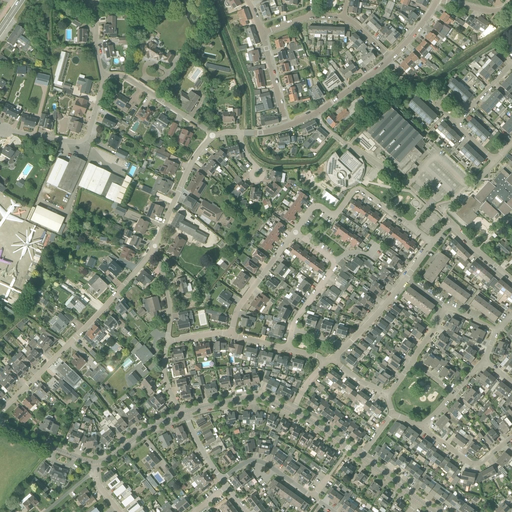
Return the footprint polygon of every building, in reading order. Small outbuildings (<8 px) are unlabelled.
[(227,0),(233,10),(241,5),(237,0),(227,0)] [(266,5),(260,7),(262,13),(277,8),(275,5),(270,7),(269,4),(274,3),(272,0),(270,0),(267,1),(264,2),(266,5)] [(395,3),(394,3),(389,1),(382,17),(388,19),(395,3)] [(403,4),(403,5),(400,11),(409,15),(415,20),(418,17),(418,16),(419,15),(416,12),(414,14),(413,12),(415,9),(408,6),(403,4)] [(279,13),(282,12),(281,6),(277,8),(262,13),(264,19),(271,17),(270,14),(279,10),(279,13)] [(251,20),(247,9),(237,12),(239,19),(242,18),(243,20),(240,21),(242,27),(248,24),(247,21),(251,20)] [(408,16),(404,13),(402,12),(399,15),(401,17),(411,25),(415,20),(409,15),(408,16)] [(439,20),(441,21),(448,25),(450,22),(452,23),(454,20),(450,17),(444,13),(439,20)] [(104,26),(104,28),(104,34),(112,34),(112,28),(115,28),(115,17),(108,16),(108,26),(104,26)] [(367,25),(372,29),(377,24),(372,19),(373,18),(371,16),(367,20),(369,22),(367,25)] [(469,17),(465,23),(469,26),(471,23),(474,25),(475,24),(484,31),(487,27),(488,27),(487,26),(489,24),(489,23),(488,24),(482,20),(483,19),(479,17),(477,20),(474,18),(473,20),(469,17)] [(73,23),(77,26),(79,28),(83,22),(76,18),(73,23)] [(379,31),(381,33),(385,29),(383,27),(382,28),(379,26),(385,19),(382,18),(377,24),(372,29),(376,34),(379,31)] [(455,21),(459,24),(463,27),(465,23),(457,18),(455,21)] [(445,32),(447,29),(448,30),(450,27),(448,25),(441,21),(439,23),(437,22),(433,29),(438,33),(441,29),(445,32)] [(17,25),(11,34),(26,44),(28,41),(20,36),(24,30),(17,25)] [(254,27),(247,29),(245,30),(248,38),(246,39),(249,47),(259,43),(254,27)] [(391,35),(396,40),(401,35),(395,30),(393,32),(387,27),(385,29),(391,35)] [(385,29),(381,33),(383,35),(385,33),(389,37),(386,39),(392,45),(396,40),(391,35),(385,29)] [(87,30),(78,30),(78,39),(78,40),(79,40),(79,43),(86,43),(86,36),(87,36),(87,30)] [(351,46),(359,38),(355,33),(350,39),(352,41),(346,48),(348,50),(351,46)] [(425,39),(431,43),(434,40),(437,42),(439,39),(436,37),(433,34),(432,35),(430,33),(425,39)] [(25,53),(30,46),(26,44),(11,34),(6,42),(10,45),(7,49),(12,52),(14,48),(13,47),(17,41),(23,46),(21,49),(25,53)] [(286,47),(287,45),(287,44),(287,43),(290,42),(289,36),(281,38),(282,40),(275,42),(277,49),(284,48),(285,47),(286,47)] [(357,50),(359,52),(361,49),(365,45),(363,43),(364,42),(359,38),(351,46),(357,50)] [(152,40),(150,43),(148,45),(147,44),(142,52),(144,53),(142,55),(148,59),(149,56),(158,61),(160,57),(164,59),(164,60),(169,64),(174,57),(168,53),(166,57),(154,49),(156,46),(157,43),(157,42),(153,39),(153,40),(152,40)] [(468,40),(464,45),(462,48),(461,50),(463,52),(470,42),(468,40)] [(424,41),(420,45),(426,50),(428,53),(432,48),(435,51),(437,48),(433,45),(431,47),(429,46),(430,46),(424,41)] [(104,54),(106,54),(107,59),(114,57),(112,46),(110,46),(110,43),(102,45),(104,54)] [(361,49),(364,52),(371,62),(376,58),(371,52),(368,54),(365,49),(367,47),(365,45),(361,49)] [(421,58),(431,66),(432,65),(425,58),(429,53),(428,53),(426,50),(420,45),(416,50),(423,56),(421,58)] [(291,61),(290,54),(292,54),(291,52),(298,50),(297,46),(290,48),(291,51),(285,52),(278,53),(280,61),(287,60),(287,62),(291,61)] [(365,66),(371,62),(364,52),(361,49),(359,52),(361,54),(364,57),(361,59),(365,66)] [(350,60),(353,58),(348,50),(345,53),(350,60)] [(490,60),(492,61),(498,67),(503,63),(501,61),(503,59),(504,61),(505,61),(494,50),(492,53),(494,55),(490,60)] [(248,53),(250,60),(251,64),(259,62),(258,55),(259,55),(258,51),(248,53)] [(61,83),(69,54),(60,52),(53,75),(55,76),(53,84),(56,84),(56,85),(61,86),(63,83),(61,83)] [(424,64),(429,68),(431,66),(421,58),(420,60),(418,59),(412,53),(408,58),(417,66),(419,68),(420,68),(424,64)] [(408,58),(404,62),(415,73),(417,71),(414,68),(417,66),(408,58)] [(290,72),(290,71),(289,67),(297,65),(296,60),(291,61),(287,62),(288,64),(281,65),(283,73),(290,72)] [(492,61),(488,65),(494,72),(498,67),(492,61)] [(350,67),(347,69),(352,75),(357,71),(355,69),(356,68),(353,64),(353,65),(351,62),(348,64),(350,67)] [(412,77),(415,73),(404,62),(400,66),(407,73),(407,72),(412,77)] [(264,65),(259,66),(252,67),(253,72),(255,71),(259,88),(265,87),(262,70),(265,70),(264,65)] [(488,65),(483,70),(490,76),(494,72),(488,65)] [(352,75),(347,69),(345,71),(342,67),(339,70),(341,73),(344,77),(344,76),(347,79),(352,75)] [(486,81),(490,76),(483,70),(479,74),(486,81)] [(37,74),(35,84),(47,87),(50,77),(37,74)] [(291,76),(284,77),(286,85),(293,83),(292,79),(297,78),(296,75),(291,76)] [(335,75),(332,77),(323,84),(325,86),(329,92),(338,85),(337,84),(340,82),(335,75)] [(450,89),(452,91),(459,83),(454,79),(454,80),(452,78),(450,79),(446,83),(448,86),(451,89),(450,89)] [(203,82),(198,79),(194,85),(198,88),(203,82)] [(84,80),(82,86),(80,93),(88,95),(91,81),(84,80)] [(508,92),(511,88),(505,82),(501,86),(508,92)] [(459,83),(452,91),(454,92),(457,94),(463,88),(459,83)] [(312,89),(314,92),(311,93),(316,101),(318,99),(319,100),(326,95),(319,85),(312,89)] [(459,97),(461,99),(469,90),(469,89),(465,85),(463,88),(457,94),(459,97)] [(287,90),(289,96),(297,94),(301,93),(299,86),(291,88),(291,89),(287,90)] [(474,93),(470,89),(469,89),(469,90),(461,99),(462,100),(463,100),(466,102),(474,93)] [(494,93),(492,95),(499,101),(503,97),(508,101),(510,99),(507,96),(503,92),(501,95),(497,91),(494,93)] [(178,96),(177,97),(183,101),(179,107),(189,113),(200,97),(193,93),(190,98),(180,92),(178,96)] [(260,95),(261,101),(263,101),(265,110),(273,108),(270,99),(271,99),(269,93),(260,95)] [(309,97),(302,98),(302,97),(298,98),(297,94),(289,96),(291,103),(294,102),(299,101),(302,100),(303,103),(310,101),(309,97)] [(489,99),(495,106),(499,101),(492,95),(491,96),(491,97),(489,99)] [(121,98),(118,96),(113,103),(123,109),(122,110),(126,113),(129,107),(126,105),(126,104),(127,104),(127,103),(128,101),(122,97),(121,98)] [(345,109),(349,114),(351,116),(357,111),(356,110),(365,101),(360,96),(345,109)] [(412,108),(414,110),(421,103),(422,102),(419,99),(418,100),(415,98),(416,97),(408,105),(411,108),(412,108)] [(83,111),(85,112),(87,105),(86,105),(87,101),(79,99),(78,102),(76,102),(74,108),(76,109),(74,115),(82,117),(83,111)] [(486,102),(484,103),(491,110),(495,106),(489,99),(486,102)] [(426,108),(427,107),(424,104),(423,105),(421,103),(414,110),(413,110),(416,113),(417,113),(419,115),(426,108)] [(491,110),(484,103),(482,105),(483,106),(480,108),(487,114),(491,110)] [(5,104),(2,111),(6,113),(5,115),(16,120),(20,112),(9,107),(10,106),(5,104)] [(370,124),(362,133),(369,139),(370,138),(376,144),(390,157),(389,158),(397,166),(396,167),(404,175),(412,167),(416,169),(418,167),(414,163),(426,151),(421,147),(422,145),(423,146),(425,144),(422,139),(423,138),(416,131),(418,128),(399,110),(394,105),(391,108),(373,127),(370,124)] [(135,117),(143,121),(143,122),(144,119),(148,121),(154,113),(147,109),(145,112),(144,111),(141,108),(135,117)] [(236,110),(233,110),(233,108),(228,108),(228,113),(223,113),(223,122),(224,122),(225,123),(228,123),(229,122),(235,122),(235,116),(240,117),(240,110),(236,109),(236,110)] [(428,110),(426,108),(419,115),(418,116),(422,118),(425,120),(431,113),(432,112),(429,109),(428,110)] [(333,129),(340,122),(349,114),(345,109),(336,118),(333,114),(326,121),(333,129)] [(481,119),(483,117),(477,111),(475,113),(481,119)] [(424,121),(427,123),(428,123),(430,125),(429,126),(437,117),(435,114),(434,115),(431,113),(425,120),(424,121)] [(42,114),(38,127),(42,128),(42,129),(50,131),(51,129),(52,129),(53,126),(52,126),(53,121),(47,120),(48,116),(42,114)] [(22,115),(20,121),(24,122),(24,125),(34,128),(36,120),(26,117),(26,116),(22,115)] [(154,125),(157,127),(156,129),(160,132),(163,128),(164,129),(169,122),(164,119),(165,117),(161,115),(154,125)] [(105,126),(109,127),(110,126),(114,128),(117,122),(121,124),(122,121),(116,117),(115,120),(112,119),(112,120),(109,118),(110,118),(105,116),(102,123),(106,125),(105,126)] [(274,116),(271,117),(270,117),(270,116),(260,118),(262,127),(266,126),(279,123),(278,117),(274,117),(274,116)] [(74,123),(71,132),(78,134),(81,124),(78,123),(79,120),(72,117),(70,122),(74,123)] [(473,119),(469,122),(466,125),(469,128),(470,130),(477,123),(473,119)] [(303,134),(318,127),(315,120),(300,127),(303,134)] [(441,133),(448,126),(446,124),(446,125),(443,122),(437,129),(441,133)] [(473,131),(475,134),(481,127),(477,123),(470,130),(472,132),(473,131)] [(511,131),(511,129),(506,124),(502,128),(508,134),(511,132),(511,131)] [(450,127),(448,126),(441,133),(446,137),(452,130),(449,128),(450,127)] [(481,127),(475,134),(478,136),(478,137),(479,138),(486,131),(481,127)] [(315,141),(319,137),(323,141),(328,135),(319,128),(311,137),(309,139),(309,138),(303,145),(309,150),(316,142),(315,141)] [(185,146),(186,146),(189,138),(190,139),(192,134),(182,130),(177,142),(185,146)] [(450,141),(457,134),(455,132),(455,133),(452,130),(446,137),(450,141)] [(486,131),(479,138),(481,140),(481,139),(484,142),(490,135),(486,131)] [(369,139),(362,133),(355,140),(366,150),(371,150),(373,152),(377,148),(375,146),(376,144),(370,138),(369,139)] [(284,142),(290,141),(289,134),(278,136),(280,143),(280,144),(278,144),(278,149),(285,148),(284,143),(284,142)] [(458,136),(457,134),(450,141),(455,145),(461,139),(458,136)] [(108,146),(114,150),(120,139),(111,135),(108,143),(109,143),(108,146)] [(465,155),(471,148),(470,146),(469,147),(466,144),(460,151),(465,155)] [(238,145),(233,147),(236,156),(236,160),(244,158),(243,152),(240,153),(238,145)] [(5,146),(0,154),(6,157),(4,160),(7,161),(8,161),(8,162),(9,163),(8,163),(8,164),(10,165),(13,164),(14,163),(13,162),(13,160),(15,160),(15,159),(15,157),(17,157),(20,153),(14,148),(13,150),(8,147),(7,148),(5,146)] [(453,147),(451,149),(450,149),(447,152),(450,155),(456,149),(453,147)] [(230,157),(228,150),(228,148),(221,149),(220,150),(217,154),(224,160),(226,158),(228,160),(230,157)] [(473,149),(471,148),(465,155),(469,159),(475,152),(473,150),(473,149)] [(169,154),(164,152),(158,149),(155,155),(167,161),(169,154)] [(117,150),(117,151),(115,155),(124,160),(126,154),(117,150)] [(336,153),(334,154),(333,155),(331,156),(330,158),(329,160),(328,162),(327,164),(327,166),(326,168),(326,170),(327,172),(327,174),(328,176),(329,178),(330,180),(331,182),(333,183),(334,185),(336,186),(338,187),(340,187),(342,188),(344,188),(346,188),(346,187),(348,187),(350,186),(351,186),(353,185),(355,184),(356,183),(358,182),(359,183),(360,182),(359,181),(360,179),(361,177),(362,175),(363,173),(363,171),(363,169),(364,169),(364,170),(365,170),(365,167),(364,165),(364,163),(363,161),(362,159),(361,157),(361,158),(358,160),(347,150),(341,157),(337,152),(336,153)] [(473,163),(480,156),(478,154),(478,155),(475,152),(469,159),(473,163)] [(226,162),(224,160),(217,154),(215,156),(213,155),(212,156),(220,164),(222,166),(226,162)] [(86,162),(72,156),(68,163),(57,158),(46,183),(71,195),(86,162)] [(219,166),(220,164),(212,156),(208,160),(210,161),(208,164),(215,170),(217,172),(221,168),(219,166)] [(482,158),(480,156),(473,163),(478,167),(484,161),(481,158),(482,158)] [(178,165),(169,161),(166,168),(162,166),(159,172),(166,175),(167,173),(172,175),(175,168),(176,169),(178,165)] [(114,202),(124,180),(89,164),(78,186),(114,202)] [(212,174),(215,170),(208,164),(205,167),(203,165),(201,168),(211,177),(213,174),(212,174)] [(271,181),(281,182),(282,177),(280,177),(280,173),(271,171),(270,177),(272,178),(271,181)] [(197,172),(187,190),(199,198),(207,185),(201,182),(205,177),(197,172)] [(511,175),(511,174),(507,179),(501,173),(494,180),(494,182),(495,183),(493,185),(489,182),(475,198),(476,198),(475,199),(472,196),(468,201),(469,202),(466,204),(465,204),(461,208),(463,210),(459,214),(460,215),(459,216),(465,221),(467,220),(470,223),(465,228),(476,216),(475,214),(480,208),(492,219),(494,217),(496,218),(499,215),(499,212),(498,212),(499,211),(505,216),(511,208),(511,175)] [(238,184),(242,180),(238,176),(233,180),(238,184)] [(21,188),(25,183),(20,179),(19,181),(18,181),(16,184),(21,188)] [(153,191),(156,192),(157,191),(165,195),(168,188),(170,188),(172,183),(165,179),(164,182),(161,181),(159,186),(156,185),(153,191)] [(243,184),(241,182),(234,189),(230,193),(233,196),(238,192),(238,193),(240,191),(242,194),(249,187),(244,183),(243,184)] [(265,190),(270,194),(269,195),(273,198),(278,193),(281,188),(274,183),(272,186),(270,184),(265,190)] [(141,191),(150,195),(152,190),(143,186),(141,191)] [(250,198),(251,199),(252,200),(254,200),(255,200),(256,199),(257,200),(257,199),(260,200),(262,192),(257,191),(257,189),(251,188),(250,198)] [(338,200),(324,190),(320,196),(334,206),(338,200)] [(296,195),(307,203),(308,201),(306,199),(308,197),(302,193),(300,195),(298,193),(296,195)] [(305,205),(307,203),(296,195),(295,197),(297,199),(295,201),(302,206),(303,203),(305,205)] [(193,208),(196,210),(200,204),(196,202),(197,202),(188,196),(183,204),(186,206),(186,207),(191,211),(193,208)] [(223,212),(216,208),(211,205),(204,201),(198,210),(217,222),(223,212)] [(300,208),(302,206),(295,201),(294,203),(292,201),(290,204),(301,211),(302,209),(300,208)] [(352,209),(350,211),(352,213),(360,202),(358,201),(356,203),(354,201),(350,207),(352,209)] [(362,204),(360,202),(352,213),(354,214),(356,212),(358,214),(359,212),(363,208),(362,207),(360,206),(362,204)] [(115,210),(125,214),(128,208),(118,203),(115,210)] [(301,211),(290,204),(287,208),(289,209),(295,214),(297,212),(299,213),(301,211)] [(151,205),(148,213),(146,217),(153,219),(154,215),(159,217),(163,208),(155,205),(154,207),(151,205)] [(363,206),(362,207),(363,208),(359,212),(361,214),(359,216),(361,218),(369,207),(367,206),(366,208),(363,206)] [(37,207),(30,222),(57,233),(64,218),(37,207)] [(367,218),(372,212),(370,211),(371,209),(369,207),(361,218),(363,219),(365,217),(367,218)] [(288,211),(285,210),(284,212),(295,220),(296,218),(294,216),(295,214),(289,209),(288,211)] [(287,223),(288,221),(289,222),(291,220),(293,222),(295,220),(284,212),(280,218),(287,223)] [(374,214),(372,212),(367,218),(369,220),(368,222),(370,224),(377,213),(375,212),(374,214)] [(171,225),(193,237),(197,231),(198,228),(189,224),(188,225),(183,222),(185,217),(177,213),(171,225)] [(377,213),(370,224),(372,225),(373,223),(376,224),(380,218),(378,217),(379,215),(377,213)] [(135,231),(143,235),(148,223),(140,219),(137,225),(138,225),(135,231)] [(382,233),(390,222),(388,221),(386,223),(384,221),(380,227),(382,229),(380,232),(382,233)] [(275,223),(273,225),(284,232),(285,230),(283,229),(285,227),(279,222),(277,224),(275,223)] [(392,224),(390,222),(382,233),(384,234),(386,232),(388,234),(392,228),(390,226),(392,224)] [(335,235),(342,224),(341,223),(339,225),(336,224),(332,230),(334,231),(333,234),(335,235)] [(340,236),(345,230),(342,228),(344,226),(342,224),(335,235),(337,237),(338,234),(340,236)] [(274,228),(273,230),(279,235),(280,233),(283,234),(284,232),(273,225),(272,226),(274,228)] [(392,228),(388,234),(390,235),(388,237),(390,239),(398,228),(396,227),(395,229),(392,228)] [(396,240),(401,234),(399,232),(400,230),(398,228),(390,239),(392,240),(394,238),(396,240)] [(126,244),(129,245),(137,248),(141,239),(133,236),(131,235),(132,232),(125,229),(122,236),(129,239),(126,244)] [(345,230),(340,236),(342,237),(341,240),(343,241),(351,231),(349,229),(347,231),(345,230)] [(271,233),(269,231),(267,233),(278,241),(279,239),(277,237),(279,235),(273,230),(271,233)] [(351,231),(343,241),(345,243),(346,240),(349,242),(353,236),(351,234),(352,232),(351,231)] [(354,235),(353,236),(349,242),(350,241),(352,242),(350,244),(352,246),(361,233),(359,232),(356,236),(354,235)] [(277,243),(278,241),(267,233),(266,235),(268,237),(267,239),(273,243),(274,241),(277,243)] [(361,233),(352,246),(354,247),(356,245),(358,247),(362,241),(360,239),(363,235),(362,234),(361,233)] [(401,234),(396,240),(398,241),(397,243),(399,245),(406,234),(404,233),(403,235),(401,234)] [(406,234),(399,245),(400,246),(402,244),(404,246),(405,246),(408,241),(409,240),(407,238),(408,236),(406,234)] [(168,252),(176,256),(182,244),(184,245),(186,241),(178,237),(176,241),(175,240),(171,248),(170,248),(168,252)] [(271,245),(273,243),(267,239),(265,241),(263,239),(261,241),(272,249),(273,247),(271,245)] [(448,245),(452,249),(458,244),(453,239),(448,245)] [(406,252),(414,242),(412,240),(410,242),(408,241),(405,246),(404,246),(403,247),(406,249),(404,251),(406,252)] [(271,251),(272,249),(261,241),(260,243),(262,245),(261,247),(267,251),(268,249),(271,251)] [(506,241),(504,243),(502,241),(497,246),(500,249),(507,254),(511,249),(508,246),(510,244),(506,241)] [(414,242),(406,252),(408,253),(410,251),(412,253),(416,247),(414,245),(416,243),(414,242)] [(288,255),(290,256),(298,245),(296,244),(295,246),(292,245),(288,251),(290,252),(288,255)] [(456,254),(462,248),(458,244),(452,249),(456,254)] [(298,245),(290,256),(292,258),(294,255),(296,257),(301,251),(299,249),(300,247),(298,245)] [(134,256),(135,253),(124,248),(120,257),(124,259),(129,262),(132,255),(134,256)] [(456,254),(461,258),(466,252),(462,248),(456,254)] [(36,252),(40,252),(39,255),(34,254),(33,262),(39,263),(41,250),(37,250),(36,252)] [(301,251),(296,257),(298,258),(297,261),(299,262),(306,252),(304,250),(303,252),(301,251)] [(401,250),(398,253),(406,258),(408,255),(401,250)] [(254,256),(251,260),(255,263),(256,264),(259,260),(262,262),(266,257),(257,251),(256,252),(256,251),(253,254),(254,255),(253,256),(254,256)] [(302,261),(304,263),(309,257),(307,255),(308,253),(306,252),(299,262),(301,264),(302,261)] [(460,263),(461,264),(464,267),(469,263),(467,260),(471,256),(466,252),(461,258),(458,261),(456,263),(458,265),(460,263)] [(437,260),(447,267),(448,266),(446,264),(450,260),(445,256),(441,253),(438,256),(439,257),(437,260)] [(311,258),(309,257),(304,263),(307,264),(305,267),(307,268),(315,258),(313,256),(311,258)] [(396,256),(392,261),(402,267),(402,266),(401,265),(403,262),(396,256)] [(363,263),(363,262),(356,257),(353,260),(352,259),(349,263),(356,268),(358,269),(360,267),(363,263)] [(317,259),(315,258),(307,268),(309,270),(310,267),(313,269),(317,263),(315,261),(317,259)] [(176,265),(169,259),(166,263),(173,269),(176,265)] [(255,263),(251,260),(250,259),(248,262),(249,262),(245,267),(248,269),(247,270),(250,272),(251,271),(254,273),(258,269),(253,266),(255,263)] [(435,263),(433,266),(441,272),(444,267),(446,268),(447,267),(437,260),(436,259),(434,262),(435,263)] [(112,260),(107,265),(104,262),(98,268),(104,273),(107,270),(115,277),(119,272),(120,273),(123,270),(112,260)] [(389,265),(386,262),(384,261),(382,263),(385,265),(393,271),(394,269),(397,271),(399,268),(400,269),(402,267),(392,261),(389,265)] [(220,266),(224,270),(228,266),(223,262),(220,266)] [(312,274),(314,276),(323,264),(321,262),(319,264),(317,263),(313,269),(315,270),(312,274)] [(356,268),(349,263),(348,262),(346,265),(345,264),(342,268),(347,272),(349,269),(353,272),(356,268)] [(474,272),(479,266),(474,262),(467,270),(472,274),(474,272)] [(281,263),(278,267),(285,273),(288,269),(291,271),(293,269),(288,265),(287,267),(281,263)] [(325,265),(323,264),(314,276),(316,277),(319,273),(321,275),(325,269),(323,267),(325,265)] [(386,269),(383,274),(392,280),(393,279),(392,278),(394,275),(391,273),(393,271),(385,265),(383,267),(386,269)] [(430,269),(428,272),(438,279),(439,278),(437,277),(441,272),(433,266),(432,265),(429,268),(430,269)] [(483,269),(479,266),(474,272),(478,276),(483,269)] [(282,277),(285,273),(278,267),(275,272),(282,277)] [(341,273),(338,276),(344,280),(344,279),(349,283),(354,277),(347,272),(342,268),(339,272),(341,273)] [(478,276),(483,279),(488,273),(483,269),(478,276)] [(153,279),(152,278),(144,270),(136,279),(145,286),(148,282),(149,284),(153,279)] [(426,275),(424,278),(432,284),(435,279),(437,280),(438,279),(428,272),(427,271),(425,274),(426,275)] [(241,290),(244,286),(243,285),(244,283),(245,284),(250,278),(241,272),(233,284),(241,290)] [(493,277),(488,273),(483,279),(488,283),(485,286),(489,288),(495,280),(492,278),(493,277)] [(383,274),(380,278),(388,284),(389,281),(391,282),(392,280),(383,274)] [(377,279),(372,275),(370,278),(373,281),(371,285),(373,286),(382,293),(383,291),(381,290),(383,288),(379,284),(380,282),(377,279)] [(303,276),(300,280),(298,282),(300,284),(308,290),(311,285),(309,284),(311,282),(303,276)] [(339,278),(335,284),(345,291),(350,284),(349,283),(344,279),(344,280),(338,276),(337,277),(339,278)] [(91,287),(94,289),(97,292),(96,293),(97,293),(99,295),(106,288),(105,288),(107,285),(102,280),(103,280),(100,277),(91,287)] [(191,283),(187,284),(185,278),(176,280),(180,294),(192,291),(191,283)] [(444,288),(446,290),(447,290),(454,281),(453,280),(451,282),(446,278),(440,287),(443,289),(444,288)] [(270,280),(266,285),(273,290),(279,283),(274,279),(272,282),(270,280)] [(500,290),(505,284),(500,280),(493,288),(495,290),(494,292),(496,294),(500,290)] [(285,289),(288,285),(283,281),(280,285),(285,289)] [(455,282),(454,281),(447,290),(446,290),(446,291),(449,294),(450,293),(452,295),(453,295),(458,287),(454,283),(455,282)] [(308,290),(300,284),(298,282),(295,286),(293,285),(291,287),(293,289),(302,295),(304,293),(305,294),(308,290)] [(339,297),(340,298),(345,291),(335,284),(331,289),(329,288),(328,289),(339,297)] [(504,294),(510,288),(505,284),(500,290),(504,294)] [(370,290),(377,296),(379,297),(382,293),(373,286),(370,290)] [(69,287),(66,290),(73,295),(75,291),(69,287)] [(418,294),(413,290),(409,287),(402,296),(411,303),(418,294)] [(463,290),(458,287),(453,295),(452,295),(452,296),(455,298),(456,297),(458,299),(459,299),(466,290),(465,289),(463,290)] [(367,292),(362,288),(360,291),(365,294),(364,295),(365,296),(363,299),(372,306),(373,304),(372,303),(374,300),(370,297),(372,295),(367,292)] [(293,295),(291,297),(298,303),(302,298),(300,297),(302,295),(293,289),(290,293),(293,295)] [(325,291),(322,295),(333,303),(335,301),(336,302),(339,297),(328,289),(326,292),(325,291)] [(462,301),(465,304),(471,296),(466,292),(467,290),(466,290),(459,299),(458,299),(458,300),(461,302),(462,301)] [(231,297),(225,293),(223,291),(219,297),(221,299),(219,302),(228,308),(232,303),(228,301),(231,297)] [(79,298),(78,297),(76,295),(73,294),(64,304),(70,310),(73,307),(79,313),(85,307),(84,306),(86,304),(79,298)] [(251,305),(258,310),(262,305),(263,306),(266,303),(269,299),(261,294),(259,297),(257,296),(255,299),(256,300),(251,305)] [(411,303),(420,309),(426,300),(418,294),(411,303)] [(333,303),(322,295),(319,299),(321,300),(318,303),(326,309),(329,304),(331,306),(333,303)] [(475,306),(477,308),(484,299),(483,298),(482,299),(477,296),(472,303),(471,305),(474,307),(475,306)] [(158,301),(157,297),(143,300),(144,304),(144,305),(145,308),(149,307),(152,317),(157,315),(156,311),(161,310),(159,303),(158,304),(157,301),(158,301)] [(295,307),(298,303),(291,297),(289,299),(285,297),(282,301),(283,301),(286,303),(289,305),(290,303),(295,307)] [(371,307),(372,306),(363,299),(360,297),(357,301),(353,298),(352,300),(356,304),(364,309),(365,307),(368,309),(370,306),(371,307)] [(43,299),(40,304),(46,307),(49,303),(43,299)] [(486,300),(484,299),(477,308),(476,309),(480,311),(481,310),(483,312),(483,313),(489,305),(484,301),(486,300)] [(420,309),(428,316),(435,306),(426,300),(420,309)] [(283,307),(280,312),(289,316),(291,311),(287,309),(289,305),(286,303),(283,301),(280,305),(283,307)] [(128,307),(124,304),(122,306),(120,303),(115,308),(117,311),(118,312),(122,316),(127,311),(125,309),(127,308),(128,307)] [(13,314),(15,309),(6,304),(4,308),(13,314)] [(367,311),(364,309),(356,304),(354,307),(351,312),(360,318),(362,315),(363,316),(367,311)] [(487,315),(489,317),(497,308),(495,307),(494,308),(489,305),(483,313),(483,312),(482,314),(486,316),(487,315)] [(401,307),(400,306),(399,306),(397,308),(394,306),(393,307),(392,307),(392,308),(392,309),(390,311),(393,313),(391,315),(394,318),(397,320),(399,317),(397,316),(401,311),(405,314),(405,316),(408,318),(410,314),(409,314),(408,313),(407,312),(403,309),(402,308),(401,307)] [(493,319),(495,321),(496,322),(501,314),(497,310),(498,309),(497,308),(489,317),(488,318),(492,320),(493,319)] [(223,323),(225,323),(227,318),(227,317),(225,317),(222,316),(222,313),(208,310),(208,314),(216,316),(215,321),(219,322),(223,323)] [(189,320),(188,317),(189,316),(188,312),(178,313),(179,318),(180,318),(181,321),(178,322),(179,329),(190,327),(189,319),(189,320)] [(273,321),(281,323),(282,319),(286,321),(289,316),(280,312),(278,317),(276,318),(273,317),(273,321)] [(60,314),(57,317),(56,318),(58,320),(52,326),(60,333),(66,326),(65,325),(68,322),(69,323),(74,318),(66,313),(63,317),(60,314)] [(305,325),(310,327),(313,318),(314,316),(306,313),(305,317),(307,318),(305,325)] [(386,320),(385,323),(390,327),(392,324),(391,323),(394,318),(391,315),(388,313),(384,318),(386,320)] [(241,326),(245,327),(250,328),(251,322),(254,323),(255,318),(246,316),(245,319),(243,319),(242,322),(241,322),(241,324),(241,325),(241,326)] [(103,324),(106,326),(103,329),(112,337),(115,333),(111,329),(117,322),(110,317),(108,319),(107,319),(106,321),(103,324)] [(417,319),(416,318),(415,317),(413,320),(417,323),(413,329),(415,330),(418,332),(421,334),(425,329),(419,325),(421,322),(420,322),(419,321),(418,320),(417,319)] [(315,328),(316,324),(319,325),(321,319),(318,318),(317,319),(313,318),(310,327),(315,328)] [(452,318),(449,323),(457,327),(458,327),(461,322),(463,323),(465,320),(460,318),(458,321),(452,318)] [(320,330),(325,332),(328,323),(323,321),(324,320),(321,319),(319,325),(322,326),(320,330)] [(380,328),(379,330),(382,333),(385,335),(387,333),(387,332),(391,327),(390,327),(385,323),(381,320),(381,321),(380,320),(378,322),(379,323),(377,325),(380,328)] [(271,329),(275,330),(284,332),(285,327),(280,326),(281,323),(273,321),(272,324),(273,324),(271,329)] [(445,328),(453,332),(454,332),(457,327),(449,323),(448,322),(445,328)] [(333,324),(328,323),(325,332),(330,333),(331,331),(334,331),(334,330),(336,324),(333,323),(333,324)] [(336,335),(341,337),(343,328),(339,326),(339,325),(336,324),(334,330),(337,330),(336,335)] [(100,331),(94,325),(88,332),(94,337),(93,338),(97,341),(99,343),(105,336),(100,331)] [(127,334),(130,331),(125,326),(122,330),(127,334)] [(372,337),(375,339),(379,342),(383,337),(380,335),(382,333),(379,330),(375,327),(371,332),(374,335),(372,337)] [(348,329),(343,328),(341,337),(345,338),(348,331),(350,332),(351,329),(348,328),(348,329)] [(485,333),(477,329),(476,332),(473,330),(472,333),(483,338),(485,333)] [(54,345),(57,342),(53,338),(52,339),(51,338),(53,334),(46,330),(44,334),(47,335),(44,338),(41,335),(39,338),(40,338),(50,349),(49,347),(53,343),(54,345)] [(282,337),(284,332),(275,330),(273,335),(269,334),(268,337),(279,339),(281,337),(282,337)] [(423,335),(421,334),(418,332),(415,330),(411,334),(419,340),(423,335)] [(94,337),(88,332),(85,335),(87,336),(84,339),(90,345),(93,342),(95,343),(97,341),(93,338),(94,337)] [(468,342),(469,342),(470,343),(473,345),(475,342),(480,344),(483,338),(472,333),(470,337),(473,338),(472,340),(469,339),(468,342)] [(367,341),(365,344),(369,346),(369,347),(373,350),(375,347),(371,344),(375,339),(372,337),(368,334),(364,339),(367,341)] [(455,342),(457,339),(452,336),(451,339),(449,338),(449,339),(441,334),(438,339),(439,340),(444,343),(449,347),(453,341),(455,342)] [(33,339),(30,342),(35,346),(37,344),(46,353),(50,349),(40,338),(36,342),(33,339)] [(500,342),(498,348),(509,352),(510,349),(507,348),(509,341),(506,338),(504,343),(500,342)] [(406,346),(410,349),(411,350),(415,345),(407,340),(404,345),(406,346)] [(449,347),(444,343),(439,340),(436,345),(441,349),(439,351),(444,355),(449,347)] [(359,351),(363,354),(366,357),(370,352),(370,351),(368,349),(369,347),(369,346),(365,344),(362,341),(358,346),(361,349),(359,351)] [(216,342),(216,352),(220,351),(226,350),(226,343),(220,343),(220,342),(216,342)] [(471,348),(473,345),(470,343),(469,342),(467,345),(466,344),(462,349),(464,351),(469,354),(473,357),(477,352),(471,348)] [(143,346),(142,346),(140,343),(131,353),(133,355),(135,353),(144,364),(153,355),(152,355),(148,351),(149,350),(144,345),(143,346)] [(406,354),(410,349),(406,346),(404,345),(402,343),(400,346),(398,344),(394,350),(399,353),(401,350),(406,354)] [(203,345),(203,344),(199,345),(199,347),(195,347),(197,357),(211,354),(209,344),(203,345)] [(228,352),(233,353),(232,353),(240,355),(242,346),(235,345),(234,345),(230,344),(228,352)] [(33,349),(31,351),(30,350),(31,349),(27,346),(24,348),(27,351),(36,360),(40,356),(33,349)] [(183,353),(185,353),(184,347),(180,348),(180,349),(173,350),(175,357),(172,357),(173,361),(184,359),(183,353)] [(248,357),(250,358),(253,349),(247,348),(246,352),(244,351),(242,360),(247,361),(248,357)] [(363,354),(359,351),(355,348),(351,353),(354,355),(352,358),(358,363),(360,360),(359,359),(363,354)] [(507,356),(509,352),(498,348),(495,354),(503,357),(504,354),(507,356)] [(250,361),(254,362),(254,363),(257,364),(257,363),(259,355),(257,354),(258,350),(253,349),(250,358),(250,361)] [(92,350),(89,352),(96,359),(99,356),(92,350)] [(394,350),(392,352),(395,354),(391,359),(399,364),(402,360),(397,355),(399,353),(394,350)] [(27,351),(24,354),(28,357),(26,359),(33,366),(37,361),(36,360),(27,351)] [(263,361),(266,362),(268,353),(263,351),(262,355),(259,355),(257,363),(263,364),(263,361)] [(458,354),(456,357),(461,360),(463,357),(471,363),(475,358),(473,357),(469,354),(464,351),(461,356),(458,354)] [(86,363),(76,353),(73,357),(75,359),(71,363),(79,370),(86,363)] [(20,361),(22,359),(18,354),(15,357),(17,359),(13,363),(25,374),(23,373),(27,369),(20,361)] [(275,359),(274,363),(273,365),(278,367),(279,364),(282,365),(284,356),(279,355),(277,360),(275,359)] [(346,365),(352,370),(357,374),(359,371),(355,368),(359,363),(358,363),(352,358),(349,355),(345,361),(348,363),(346,365)] [(433,355),(431,358),(429,356),(423,364),(429,368),(430,366),(435,358),(436,357),(433,355)] [(289,358),(284,356),(282,365),(286,366),(285,368),(289,369),(290,363),(288,363),(289,358)] [(383,361),(381,364),(386,367),(388,364),(397,371),(397,370),(398,371),(401,368),(399,367),(400,366),(399,364),(391,359),(390,358),(386,363),(383,361)] [(435,358),(430,366),(434,369),(438,364),(441,366),(442,364),(444,362),(442,359),(440,362),(435,358)] [(11,367),(12,367),(14,369),(12,370),(20,379),(25,374),(13,363),(10,359),(6,363),(8,365),(8,364),(11,367)] [(297,369),(299,360),(294,359),(293,364),(290,363),(289,369),(292,370),(293,368),(297,369)] [(304,361),(299,360),(297,369),(301,370),(301,372),(304,373),(306,367),(303,366),(304,361)] [(449,366),(447,364),(449,362),(446,360),(444,362),(442,364),(445,367),(439,375),(444,379),(445,377),(449,371),(447,369),(449,366)] [(185,364),(184,361),(175,363),(176,365),(172,366),(173,371),(175,371),(176,377),(184,375),(182,365),(185,364)] [(61,364),(55,369),(63,377),(64,376),(65,377),(63,379),(75,389),(77,387),(76,385),(82,379),(72,370),(65,363),(62,365),(61,364)] [(384,378),(387,380),(389,381),(390,380),(391,381),(394,378),(392,377),(393,376),(384,370),(386,367),(381,364),(379,367),(383,369),(379,374),(380,374),(381,375),(382,375),(385,378),(384,378)] [(95,382),(103,373),(105,370),(99,365),(89,376),(91,378),(95,382)] [(15,381),(10,377),(12,374),(9,372),(5,367),(2,370),(4,371),(0,375),(12,387),(11,385),(15,381)] [(460,373),(459,372),(457,371),(458,370),(455,368),(453,371),(450,369),(449,371),(445,377),(450,381),(454,375),(457,377),(460,373)] [(237,370),(238,375),(234,376),(236,386),(239,385),(240,386),(245,385),(243,376),(242,369),(237,370)] [(328,379),(330,381),(336,374),(331,370),(324,380),(326,381),(328,379)] [(480,382),(483,384),(490,375),(485,371),(482,375),(480,373),(475,378),(478,381),(478,380),(480,382)] [(129,376),(136,384),(141,380),(134,372),(129,376)] [(332,385),(336,389),(340,383),(337,382),(341,377),(336,374),(330,381),(333,383),(332,385)] [(387,384),(389,381),(387,380),(384,378),(385,378),(382,375),(381,375),(380,374),(378,377),(376,375),(374,378),(372,380),(376,384),(378,381),(384,385),(385,383),(387,384)] [(12,387),(0,375),(0,380),(1,381),(0,382),(0,383),(8,391),(12,387)] [(254,385),(252,375),(243,376),(245,385),(245,386),(249,385),(249,386),(254,385)] [(490,386),(488,389),(490,390),(495,384),(493,382),(495,379),(490,375),(483,384),(485,387),(487,384),(490,386)] [(227,376),(224,376),(224,379),(219,380),(221,388),(227,387),(228,389),(231,388),(229,378),(228,376),(227,376)] [(47,384),(53,390),(55,392),(61,385),(53,377),(47,384)] [(149,396),(154,392),(157,389),(154,386),(156,385),(149,377),(142,382),(148,389),(145,391),(149,396)] [(181,390),(183,390),(189,388),(189,385),(187,385),(186,382),(190,381),(189,377),(185,378),(186,379),(177,381),(178,387),(180,387),(181,390)] [(268,377),(266,383),(268,384),(266,388),(270,391),(274,382),(270,380),(271,378),(268,377)] [(276,379),(274,382),(270,391),(275,393),(278,388),(280,389),(283,384),(280,382),(281,381),(276,379)] [(284,381),(283,384),(280,389),(283,390),(281,395),(285,397),(289,389),(291,386),(287,384),(286,382),(284,381)] [(342,390),(345,392),(350,384),(346,381),(344,384),(341,382),(340,383),(336,389),(341,392),(342,390)] [(495,393),(498,396),(506,386),(501,382),(498,386),(495,384),(490,390),(493,392),(495,389),(498,391),(495,393)] [(72,391),(64,383),(60,387),(68,395),(72,391)] [(47,390),(41,384),(37,389),(38,390),(35,393),(41,399),(46,394),(45,393),(47,390)] [(215,384),(205,386),(206,394),(217,392),(215,384)] [(355,388),(350,384),(345,392),(348,394),(346,396),(350,399),(355,393),(353,391),(355,388)] [(511,390),(506,386),(498,396),(501,398),(503,395),(505,397),(511,390)] [(193,399),(193,395),(194,394),(194,391),(190,391),(189,388),(183,390),(184,392),(181,393),(182,399),(190,398),(190,400),(193,399)] [(292,391),(289,389),(285,397),(290,399),(292,395),(295,396),(297,390),(293,388),(292,391)] [(471,397),(477,401),(477,402),(483,396),(481,394),(475,389),(474,391),(471,389),(470,390),(469,389),(466,392),(471,397)] [(75,401),(79,396),(73,391),(68,396),(75,401)] [(357,400),(359,403),(365,395),(360,391),(358,395),(355,393),(350,399),(355,403),(357,400)] [(471,397),(466,392),(463,396),(464,397),(462,398),(465,400),(463,403),(469,408),(471,406),(472,407),(477,401),(471,397)] [(307,404),(311,407),(317,400),(314,398),(316,396),(314,394),(307,404)] [(39,402),(33,395),(30,398),(28,397),(28,398),(27,399),(22,403),(29,410),(35,404),(36,405),(39,402)] [(149,400),(151,402),(152,401),(155,405),(163,398),(162,396),(161,397),(159,395),(155,398),(153,395),(149,400)] [(362,405),(361,407),(365,410),(370,403),(368,401),(370,398),(365,395),(359,403),(362,405)] [(163,398),(155,405),(152,407),(156,411),(157,410),(159,412),(165,406),(164,404),(165,402),(163,400),(165,399),(163,398)] [(318,408),(320,410),(326,403),(321,400),(319,402),(317,400),(311,407),(316,411),(318,408)] [(502,406),(506,402),(503,400),(498,406),(500,408),(502,406)] [(469,408),(463,403),(461,401),(460,403),(457,401),(453,406),(461,413),(464,416),(468,412),(470,409),(469,408)] [(373,405),(370,403),(365,410),(369,413),(371,411),(374,413),(379,406),(375,402),(373,405)] [(321,414),(326,418),(331,410),(328,408),(330,406),(326,403),(320,410),(323,412),(321,414)] [(136,406),(130,411),(139,422),(140,421),(139,420),(142,418),(141,416),(143,414),(138,409),(136,406)] [(384,409),(379,406),(374,413),(376,415),(375,417),(377,419),(384,409)] [(462,414),(461,413),(453,406),(449,411),(453,415),(451,417),(453,418),(453,419),(457,423),(459,421),(457,419),(462,414)] [(487,416),(494,410),(490,406),(484,413),(487,416)] [(13,415),(20,421),(23,424),(31,416),(23,408),(21,411),(18,408),(15,411),(16,412),(13,415)] [(120,412),(121,413),(127,420),(129,418),(134,424),(137,422),(138,424),(139,422),(130,411),(126,414),(123,410),(122,410),(121,408),(118,409),(120,412)] [(334,412),(331,410),(326,418),(330,421),(332,419),(335,420),(340,414),(336,410),(334,412)] [(70,412),(67,418),(73,420),(76,414),(70,412)] [(227,426),(228,426),(233,425),(233,422),(236,421),(235,412),(228,414),(229,419),(226,420),(227,426)] [(246,424),(253,424),(253,418),(250,418),(250,412),(243,412),(243,421),(246,421),(246,424)] [(253,418),(253,424),(259,425),(259,421),(263,421),(263,412),(256,412),(256,418),(253,418)] [(116,419),(124,430),(126,429),(125,428),(127,425),(125,422),(127,420),(121,413),(115,418),(116,419)] [(511,423),(509,419),(511,417),(510,416),(508,413),(504,416),(503,416),(500,418),(508,429),(508,428),(511,425),(511,423)] [(277,417),(271,414),(267,422),(270,423),(269,426),(275,430),(278,423),(275,422),(277,417)] [(335,425),(340,429),(346,421),(343,419),(344,417),(340,414),(335,420),(337,422),(335,425)] [(202,430),(212,424),(210,420),(211,419),(209,415),(204,418),(203,418),(196,422),(199,427),(200,426),(201,427),(200,427),(202,430)] [(440,420),(448,428),(451,425),(448,422),(450,420),(444,415),(440,420)] [(481,423),(487,418),(485,415),(478,420),(481,423)] [(55,435),(59,426),(52,424),(53,422),(50,422),(52,417),(48,416),(47,417),(46,417),(45,420),(45,419),(43,424),(41,423),(39,429),(45,432),(46,429),(49,431),(48,432),(55,435)] [(508,431),(509,430),(510,430),(508,428),(508,429),(500,418),(495,422),(493,419),(491,422),(493,425),(497,429),(498,431),(501,429),(505,434),(505,433),(506,434),(509,432),(508,431)] [(124,430),(116,419),(112,422),(110,419),(107,421),(113,429),(116,427),(121,433),(124,430)] [(279,425),(276,431),(280,433),(281,431),(286,433),(290,425),(287,423),(287,422),(282,419),(279,425)] [(442,428),(447,432),(445,434),(448,436),(449,434),(451,431),(448,428),(440,420),(435,425),(441,430),(442,428)] [(105,432),(106,433),(112,440),(113,439),(112,438),(115,435),(111,431),(113,429),(107,421),(105,423),(106,425),(102,428),(105,432)] [(347,429),(349,431),(354,424),(350,421),(348,423),(346,421),(340,429),(345,432),(347,429)] [(72,423),(71,427),(69,433),(71,434),(68,441),(73,443),(79,430),(74,428),(75,424),(72,423)] [(205,439),(213,435),(215,434),(213,429),(214,428),(212,424),(202,430),(203,433),(204,432),(204,433),(203,434),(205,439)] [(350,436),(355,439),(360,432),(357,430),(359,428),(354,424),(349,431),(352,433),(350,436)] [(291,436),(296,439),(301,430),(298,428),(298,427),(293,425),(290,431),(293,432),(291,436)] [(402,425),(401,427),(399,425),(396,428),(395,427),(395,428),(392,426),(388,432),(392,435),(394,432),(396,434),(397,433),(401,436),(402,436),(405,431),(407,428),(402,425)] [(493,440),(494,440),(498,436),(494,431),(497,429),(493,425),(490,427),(492,429),(487,433),(488,435),(489,434),(493,440)] [(458,434),(457,434),(452,440),(458,444),(464,436),(459,432),(462,427),(460,426),(455,432),(458,434)] [(182,442),(181,439),(187,436),(182,427),(175,430),(178,437),(174,439),(177,445),(182,442)] [(405,437),(409,440),(415,432),(410,429),(407,433),(405,431),(402,436),(404,437),(405,437)] [(86,432),(79,430),(73,443),(75,443),(75,442),(79,443),(80,441),(82,442),(84,436),(85,436),(86,432)] [(363,434),(360,432),(355,439),(359,443),(366,433),(364,431),(363,434)] [(100,442),(103,442),(103,441),(104,441),(106,443),(107,442),(108,443),(112,440),(106,433),(102,436),(100,432),(98,433),(99,436),(100,442)] [(419,435),(415,432),(409,440),(413,443),(411,445),(414,447),(415,446),(420,439),(418,437),(419,435)] [(91,437),(91,439),(92,448),(94,448),(94,446),(98,446),(97,443),(100,442),(99,436),(98,433),(96,433),(97,436),(91,437)] [(304,446),(307,448),(314,437),(309,434),(309,435),(306,433),(300,441),(305,444),(304,446)] [(159,438),(161,442),(163,441),(165,443),(162,445),(164,448),(170,446),(168,442),(171,441),(170,437),(168,438),(167,434),(159,438)] [(474,438),(472,437),(469,435),(468,436),(466,434),(464,436),(458,444),(463,448),(465,445),(468,447),(472,441),(474,438)] [(489,434),(488,435),(484,438),(490,446),(495,442),(494,440),(493,440),(489,434)] [(209,444),(211,447),(222,441),(219,437),(216,439),(213,435),(205,439),(208,444),(209,443),(210,444),(209,444)] [(87,448),(92,448),(91,439),(87,439),(86,437),(85,436),(84,436),(82,442),(85,443),(84,445),(85,446),(85,447),(87,448)] [(252,447),(255,447),(254,439),(248,440),(248,444),(245,444),(246,454),(253,453),(252,447)] [(415,446),(414,447),(416,449),(418,447),(423,450),(429,442),(424,439),(422,441),(420,439),(415,446)] [(263,445),(262,441),(258,440),(257,447),(260,448),(259,453),(264,454),(265,445),(263,445)] [(226,449),(223,444),(222,441),(211,447),(212,450),(213,449),(213,450),(212,451),(215,456),(226,449)] [(320,450),(323,446),(324,445),(319,442),(318,443),(316,441),(310,449),(315,452),(317,454),(320,450)] [(472,441),(468,447),(467,448),(469,450),(468,452),(473,456),(476,452),(477,453),(480,448),(477,446),(476,447),(473,445),(475,443),(472,441)] [(426,455),(428,457),(434,448),(432,447),(433,445),(429,442),(423,450),(427,453),(426,455)] [(378,454),(380,451),(382,453),(379,457),(384,460),(389,452),(385,449),(388,446),(385,444),(381,449),(378,446),(374,451),(378,454)] [(323,456),(326,458),(327,456),(330,451),(331,451),(331,450),(326,447),(326,448),(323,446),(320,450),(317,454),(322,458),(323,456)] [(272,460),(276,463),(282,455),(277,452),(277,451),(278,449),(278,448),(276,447),(274,450),(272,455),(274,456),(272,460)] [(434,463),(440,455),(437,453),(438,451),(434,448),(428,457),(430,458),(429,460),(434,463)] [(327,456),(326,458),(325,459),(329,462),(328,463),(331,466),(339,455),(334,452),(333,453),(331,451),(330,451),(327,456)] [(230,452),(223,457),(222,458),(225,462),(226,461),(229,465),(236,460),(230,452)] [(391,464),(395,459),(398,454),(396,452),(393,455),(389,452),(384,460),(388,463),(389,462),(391,464)] [(153,453),(145,459),(153,468),(160,462),(153,453)] [(285,465),(289,459),(291,457),(288,455),(288,456),(283,453),(282,455),(276,463),(281,466),(283,463),(285,465)] [(511,458),(505,453),(501,458),(509,465),(511,461),(511,458)] [(185,466),(187,468),(198,459),(195,455),(189,459),(187,457),(182,462),(185,466)] [(438,466),(439,466),(441,468),(448,459),(444,456),(442,457),(440,455),(434,463),(438,466)] [(405,459),(401,456),(397,461),(395,459),(391,464),(395,467),(397,465),(400,467),(405,459)] [(407,457),(405,459),(400,467),(404,470),(405,469),(407,470),(412,464),(414,462),(411,460),(407,457)] [(507,466),(509,465),(501,458),(496,462),(502,467),(505,464),(507,466)] [(201,463),(198,459),(187,468),(190,472),(192,475),(198,470),(196,468),(201,463)] [(441,468),(443,470),(447,473),(453,466),(450,463),(452,462),(448,459),(441,468)] [(297,461),(295,465),(289,472),(294,475),(296,472),(298,474),(304,466),(297,461)] [(44,462),(40,468),(41,469),(45,472),(49,466),(44,462)] [(285,469),(289,472),(295,465),(290,462),(285,469)] [(350,476),(352,473),(356,469),(351,465),(350,465),(349,464),(350,464),(349,463),(348,465),(345,463),(340,469),(350,476)] [(419,469),(412,464),(407,470),(410,472),(409,474),(413,477),(419,469)] [(48,473),(49,474),(60,478),(59,482),(64,484),(66,480),(64,479),(67,471),(53,466),(52,467),(49,466),(45,472),(41,469),(39,471),(45,476),(48,473)] [(306,468),(304,466),(298,474),(300,475),(298,479),(302,482),(308,474),(304,471),(306,468)] [(453,466),(447,473),(452,476),(451,477),(454,479),(456,476),(459,472),(457,470),(458,469),(453,466)] [(492,467),(487,470),(492,480),(494,479),(493,476),(497,474),(499,476),(502,474),(500,471),(497,468),(494,469),(492,467)] [(243,474),(241,475),(247,484),(254,479),(247,469),(245,471),(244,470),(242,472),(243,473),(242,474),(243,474)] [(418,484),(422,479),(420,477),(423,473),(419,469),(413,477),(416,479),(415,481),(418,484)] [(108,479),(111,483),(117,478),(119,477),(115,472),(114,473),(111,470),(109,472),(108,471),(104,474),(105,475),(102,478),(105,481),(108,479)] [(171,470),(167,472),(171,479),(176,476),(171,470)] [(492,480),(487,470),(481,473),(485,480),(488,478),(490,481),(492,480)] [(139,472),(135,476),(133,478),(135,481),(139,478),(142,482),(145,480),(139,472)] [(355,475),(353,477),(350,480),(353,483),(356,479),(363,484),(368,477),(361,472),(357,477),(355,475)] [(193,479),(195,482),(198,486),(209,477),(206,473),(200,477),(198,474),(193,479)] [(317,476),(316,475),(313,473),(309,475),(308,474),(302,482),(307,485),(310,480),(312,482),(317,476)] [(469,473),(466,488),(466,491),(468,491),(470,481),(474,482),(475,475),(469,473)] [(420,487),(424,490),(430,483),(432,479),(426,474),(422,479),(418,484),(421,486),(420,487)] [(237,476),(235,477),(243,487),(247,484),(241,475),(239,477),(239,476),(238,477),(237,476)] [(460,479),(456,476),(454,479),(451,483),(455,486),(460,479)] [(200,488),(201,489),(203,492),(209,488),(207,485),(212,481),(209,477),(198,486),(197,486),(199,489),(200,488)] [(235,491),(237,489),(240,487),(241,489),(243,487),(235,477),(234,478),(235,479),(234,480),(234,481),(232,482),(235,486),(233,488),(235,491)] [(119,481),(117,478),(111,483),(108,485),(111,489),(114,486),(117,490),(123,485),(125,484),(121,479),(119,481)] [(152,486),(148,481),(146,479),(145,480),(142,482),(148,489),(152,486)] [(271,491),(272,492),(280,481),(278,480),(277,481),(276,481),(274,480),(269,487),(272,489),(271,491)] [(275,491),(278,493),(283,486),(281,485),(282,484),(281,484),(281,482),(280,481),(272,492),(274,493),(275,491)] [(368,489),(376,494),(381,487),(374,482),(368,489)] [(434,486),(430,483),(424,490),(429,493),(430,492),(432,494),(439,485),(436,483),(434,486)] [(120,493),(123,497),(130,491),(132,490),(128,485),(125,488),(123,485),(117,490),(114,492),(117,496),(120,493)] [(434,497),(438,500),(444,493),(446,490),(439,485),(432,494),(435,496),(434,497)] [(285,487),(283,486),(278,493),(281,495),(279,497),(281,498),(289,488),(287,486),(286,487),(285,487)] [(331,503),(338,494),(341,489),(340,489),(338,487),(335,492),(333,490),(334,489),(331,488),(327,494),(329,495),(328,497),(331,500),(330,502),(331,503)] [(284,498),(287,500),(292,492),(290,491),(289,490),(290,489),(289,488),(281,498),(283,499),(284,498)] [(86,489),(80,494),(79,494),(81,496),(78,499),(83,505),(86,503),(88,505),(95,500),(92,496),(91,496),(88,493),(89,493),(86,489)] [(387,500),(388,498),(391,495),(385,490),(380,498),(383,500),(380,503),(386,507),(390,502),(387,500)] [(134,496),(130,491),(123,497),(126,501),(123,504),(126,507),(129,505),(135,500),(132,497),(134,496)] [(292,492),(287,500),(285,501),(290,505),(297,494),(296,493),(295,494),(294,493),(294,494),(292,492)] [(444,502),(446,504),(453,494),(450,492),(447,496),(444,493),(438,500),(443,504),(444,502)] [(250,504),(256,498),(255,497),(257,495),(256,493),(249,498),(248,497),(245,499),(247,501),(248,501),(250,504)] [(293,504),(295,506),(301,499),(299,497),(298,496),(299,495),(297,494),(290,505),(292,506),(293,504)] [(344,500),(345,498),(346,497),(343,496),(342,497),(338,494),(331,503),(333,504),(334,502),(337,504),(339,502),(341,504),(344,500)] [(453,494),(446,504),(450,507),(451,505),(454,507),(460,499),(453,494)] [(184,499),(180,502),(186,509),(190,506),(187,502),(189,500),(185,495),(183,497),(184,499)] [(29,511),(38,503),(32,496),(23,504),(29,511)] [(134,511),(141,507),(140,507),(142,506),(139,502),(141,500),(139,496),(135,500),(129,505),(132,509),(129,511),(134,511)] [(256,498),(250,504),(252,507),(253,509),(263,501),(261,499),(259,501),(256,498)] [(502,504),(499,507),(504,511),(507,511),(511,509),(508,507),(511,504),(506,499),(504,498),(500,502),(502,504)] [(297,510),(299,511),(306,500),(304,499),(304,500),(303,499),(302,500),(301,499),(295,506),(298,508),(297,510)] [(402,503),(398,499),(391,508),(394,510),(396,511),(399,511),(404,506),(402,504),(402,503)] [(456,511),(461,511),(463,509),(467,505),(460,499),(454,507),(457,509),(456,511)] [(308,501),(306,500),(299,511),(300,511),(302,510),(304,511),(309,505),(307,504),(308,503),(307,503),(308,501)] [(344,511),(346,511),(352,504),(347,500),(342,507),(346,510),(344,511)] [(229,501),(222,506),(224,509),(222,511),(223,511),(233,505),(231,503),(229,501)] [(263,501),(253,509),(254,511),(255,510),(256,511),(257,511),(263,507),(262,505),(264,503),(263,501)] [(174,504),(171,506),(175,511),(178,509),(180,511),(182,511),(186,509),(180,502),(176,506),(174,504)] [(348,511),(356,511),(359,509),(357,507),(358,505),(354,502),(352,504),(346,511),(348,511)]
